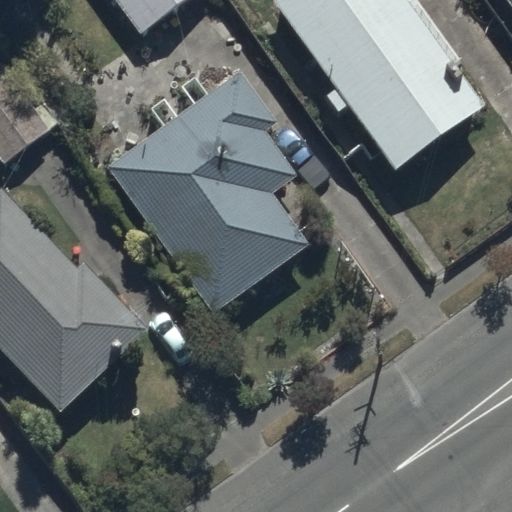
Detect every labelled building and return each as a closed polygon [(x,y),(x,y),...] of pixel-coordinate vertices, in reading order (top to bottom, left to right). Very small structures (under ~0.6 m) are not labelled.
[(105,0),(133,37),(183,0),(105,0)] [(401,0),(263,0),(387,174),(479,109),(401,0)] [(511,0),(494,0),(511,26),(511,0)] [(0,73),(0,161),(42,131),(0,73)] [(232,73),(97,168),(203,317),(300,249),(261,193),(284,176),(256,137),(271,128),(232,73)] [(0,197),(0,357),(53,414),(141,333),(77,265),(70,272),(0,197)]
